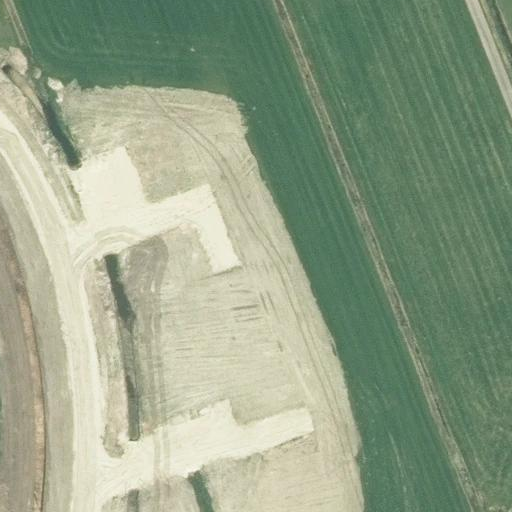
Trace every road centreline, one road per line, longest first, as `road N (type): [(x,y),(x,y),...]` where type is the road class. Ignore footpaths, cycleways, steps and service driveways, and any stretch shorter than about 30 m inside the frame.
road 1 (residential): [(89,481),(85,347),(62,253)]
road 2 (residential): [(62,253),(205,198),(231,266)]
road 3 (residential): [(89,481),(230,449),(303,419)]
road 4 (residential): [(133,0),(0,107)]
road 5 (residential): [(62,253),(39,191),(0,130)]
